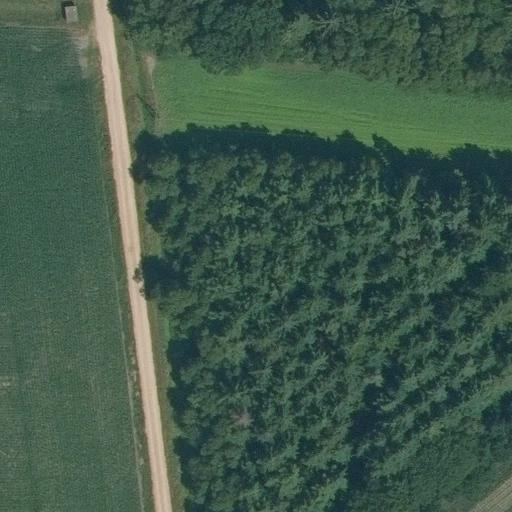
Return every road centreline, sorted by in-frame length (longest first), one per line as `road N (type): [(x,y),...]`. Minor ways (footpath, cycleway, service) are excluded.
road 1 (track): [(166,511),(105,0)]
road 2 (track): [(511,398),(374,511)]
